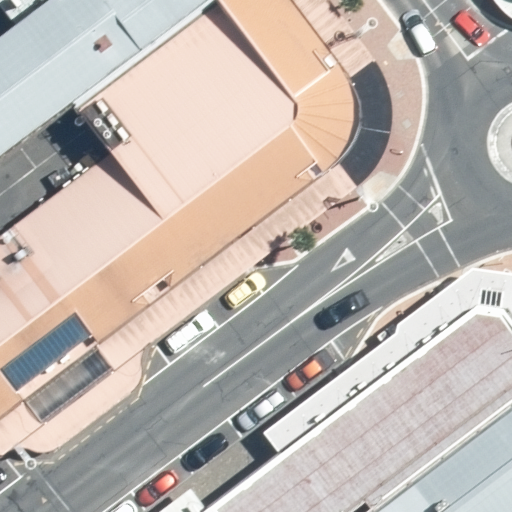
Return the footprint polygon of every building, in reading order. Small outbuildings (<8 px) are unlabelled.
[(193,0),(15,0),(0,11),(0,138),(50,102),(193,0)] [(78,141),(103,175),(290,34),(263,0),(193,0),(50,102),(78,141)] [(511,0),(498,0),(508,12),(511,14),(511,0)] [(325,81),(290,34),(103,175),(158,250),(319,126),(325,81)] [(0,370),(158,250),(103,175),(78,141),(0,198),(0,370)] [(206,511),(372,511),(511,404),(511,275),(469,269),(456,279),(258,433),(266,441),(277,455),(213,506),(205,511),(206,511)] [(511,511),(511,404),(372,511),(511,511)] [(206,511),(205,511),(194,497),(187,488),(156,511),(206,511)]
